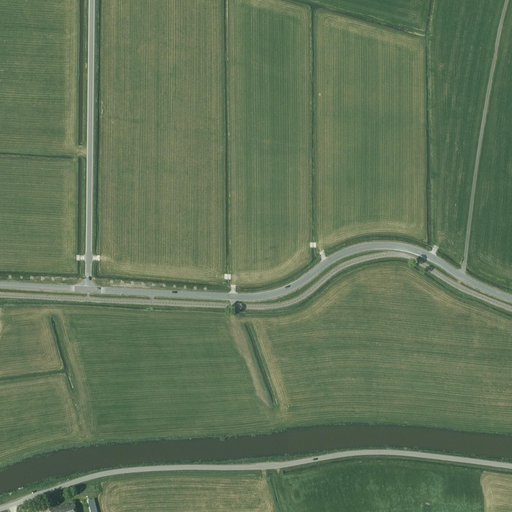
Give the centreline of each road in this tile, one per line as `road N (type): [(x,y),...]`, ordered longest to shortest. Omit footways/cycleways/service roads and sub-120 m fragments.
road 1 (tertiary): [(0,508),(134,469),(268,466),(366,452),(511,466)]
road 2 (secondary): [(511,299),(393,246),(344,253),(262,296),(88,289)]
road 3 (tertiary): [(88,289),(91,0)]
